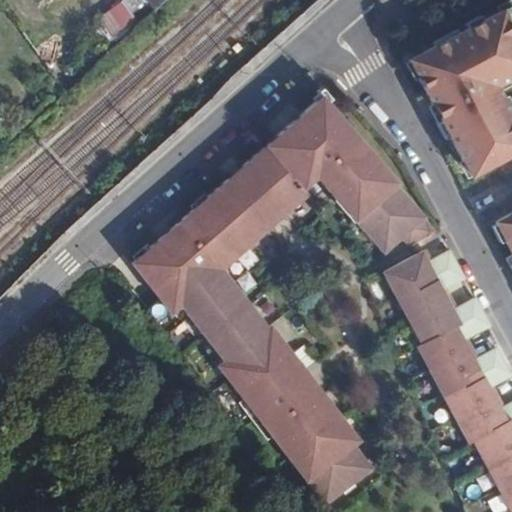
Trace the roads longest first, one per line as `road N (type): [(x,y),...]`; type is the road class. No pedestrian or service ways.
road 1 (residential): [(331,22),(67,261),(0,333)]
road 2 (residential): [(331,22),(419,143),(511,317)]
